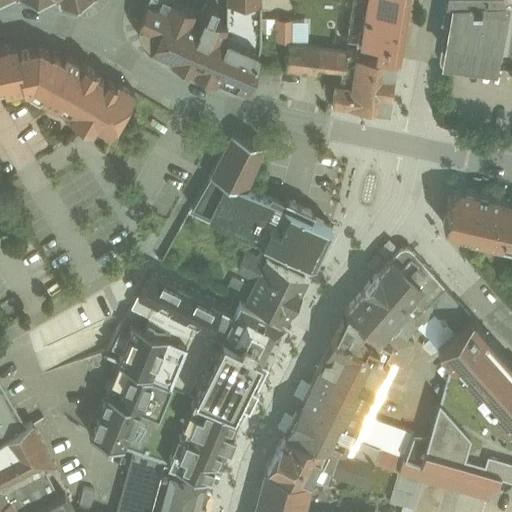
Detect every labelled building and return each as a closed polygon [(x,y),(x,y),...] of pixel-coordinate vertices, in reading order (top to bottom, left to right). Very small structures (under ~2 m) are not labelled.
[(212,15),(175,0),(145,0),(136,21),(138,28),(140,35),(144,41),(150,45),(171,54),(170,58),(191,67),(190,68),(213,78),(214,75),(236,84),(237,83),(249,88),(256,62),(260,36),(260,0),(225,0),(226,21),(212,15)] [(351,0),(346,35),(359,37),(365,0),(351,0)] [(365,0),(359,37),(377,40),(375,51),(395,54),(403,0),(365,0)] [(511,0),(458,0),(458,7),(459,8),(457,31),(451,52),(450,58),(456,61),(455,62),(456,62),(457,56),(496,63),(498,52),(499,52),(499,51),(511,52),(511,0)] [(291,17),(277,16),(276,39),(288,40),(291,40),(291,17)] [(62,54),(51,48),(51,49),(38,42),(16,46),(14,38),(0,41),(0,82),(3,82),(5,90),(24,86),(56,105),(58,101),(71,109),(69,112),(107,134),(134,88),(117,78),(116,80),(106,74),(104,77),(95,72),(98,68),(81,57),(80,59),(64,50),(62,54)] [(291,40),(288,40),(285,66),(318,70),(318,62),(342,65),(355,66),(357,52),(358,48),(291,40)] [(395,58),(357,52),(355,66),(342,65),(340,82),(335,81),(332,100),(387,108),(395,58)] [(283,64),(256,62),(249,88),(277,96),(283,64)] [(332,224),(247,186),(266,141),(230,129),(209,171),(191,204),(314,261),(332,224)] [(511,197),(464,187),(449,192),(443,222),(453,233),(511,246),(511,197)] [(346,307),(284,432),(338,446),(337,447),(353,452),(359,438),(371,416),(398,361),(402,364),(409,350),(414,341),(405,336),(417,322),(423,328),(439,343),(454,329),(439,314),(457,299),(411,247),(405,244),(398,247),(396,250),(356,295),(347,305),(346,307)] [(265,259),(246,250),(238,266),(257,276),(265,259)] [(302,276),(268,259),(268,258),(266,257),(265,259),(257,276),(248,295),(246,297),(285,316),(286,314),(285,314),(303,279),(305,277),(302,275),(302,276)] [(235,308),(189,285),(188,288),(149,268),(138,290),(217,331),(222,333),(235,308)] [(249,283),(232,275),(225,289),(234,293),(243,295),(249,283)] [(217,331),(138,290),(106,352),(118,357),(193,389),(217,331)] [(283,320),(240,298),(239,300),(240,301),(238,304),(236,308),(235,308),(222,333),(265,355),(280,325),(283,320)] [(511,360),(472,316),(470,315),(454,329),(439,343),(437,348),(450,361),(439,398),(438,396),(428,432),(412,431),(403,455),(415,459),(493,482),(500,484),(500,483),(504,484),(511,477),(511,360)] [(222,333),(217,331),(193,389),(238,407),(239,408),(265,355),(222,333)] [(193,389),(118,357),(114,369),(89,430),(133,445),(165,456),(211,472),(227,433),(238,407),(193,389)] [(0,379),(0,511),(9,511),(65,484),(56,466),(54,462),(56,461),(34,419),(26,423),(0,379)] [(412,431),(371,416),(359,438),(378,446),(403,455),(412,431)] [(338,446),(284,432),(266,468),(309,478),(325,482),(329,470),(337,447),(338,446)] [(378,446),(359,438),(353,452),(337,447),(329,470),(365,483),(374,459),(378,446)] [(165,456),(133,445),(115,511),(119,511),(200,511),(202,505),(206,490),(208,491),(213,473),(211,472),(165,456)] [(403,455),(378,446),(374,459),(399,468),(403,455)] [(493,482),(415,459),(403,455),(399,468),(422,475),(446,483),(488,495),(493,482)] [(309,478),(266,468),(253,511),(359,511),(352,511),(351,511),(295,511),(298,504),(302,505),(309,478)] [(411,511),(422,475),(399,468),(389,500),(402,503),(399,511),(411,511)] [(411,511),(437,511),(446,483),(422,475),(411,511)] [(94,487),(83,485),(78,506),(89,509),(94,487)] [(64,487),(12,511),(70,511),(72,505),(65,488),(64,487)]
